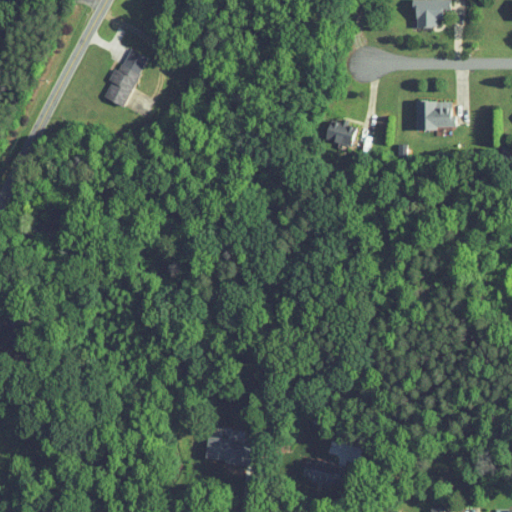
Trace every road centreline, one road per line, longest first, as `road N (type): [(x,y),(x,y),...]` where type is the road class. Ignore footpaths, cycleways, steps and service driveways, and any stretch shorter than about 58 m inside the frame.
road 1 (residential): [(0,203),(107,0)]
road 2 (residential): [(354,66),(511,63)]
